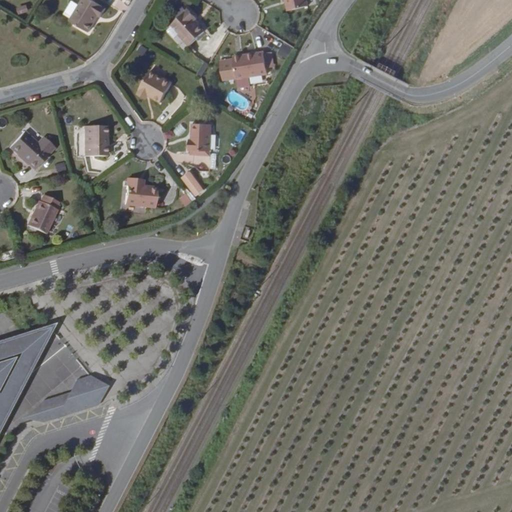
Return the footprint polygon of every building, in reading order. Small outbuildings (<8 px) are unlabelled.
[(100,19),(105,10),(87,0),(82,0),(69,23),(88,34),(96,21),(94,20),(96,16),(98,17),(100,19)] [(284,0),(287,11),(307,7),(304,0),(284,0)] [(28,6),(17,9),(19,16),(29,14),(28,6)] [(193,21),(194,19),(187,10),(170,26),(177,34),(177,35),(187,47),(203,32),(193,21)] [(287,61),(293,52),(284,46),(278,55),(287,61)] [(235,81),(266,77),(263,54),(240,58),(240,61),(232,62),(235,81)] [(162,79),(162,80),(148,72),(137,90),(139,91),(138,93),(146,97),(146,96),(148,96),(160,103),(171,83),(162,79)] [(210,151),(211,124),(192,123),(192,140),(189,140),(189,151),(191,151),(191,155),(209,155),(209,151),(210,151)] [(101,144),(105,144),(104,126),(81,127),(83,157),(102,156),(101,144)] [(34,171),(48,155),(23,133),(9,149),(34,171)] [(55,165),(56,174),(66,173),(65,164),(55,165)] [(182,180),(197,199),(206,192),(190,173),(182,180)] [(135,187),(136,180),(125,179),(123,205),(153,208),(155,189),(140,188),(135,187)] [(181,201),(186,208),(197,201),(191,193),(181,201)] [(55,210),(58,203),(42,195),(39,202),(37,201),(32,212),(34,213),(28,226),(46,235),(57,210),(55,210)] [(28,226),(34,213),(32,212),(26,225),(28,226)] [(251,241),(252,230),(244,229),(243,240),(251,241)] [(2,263),(15,260),(13,252),(0,255),(2,263)] [(0,427),(2,429),(48,335),(43,329),(0,342),(0,363),(14,360),(0,386),(0,427)] [(0,386),(14,360),(0,363),(0,433),(2,429),(0,427),(0,386)] [(75,393),(48,402),(28,417),(48,422),(101,405),(110,386),(93,376),(81,381),(75,393)]
